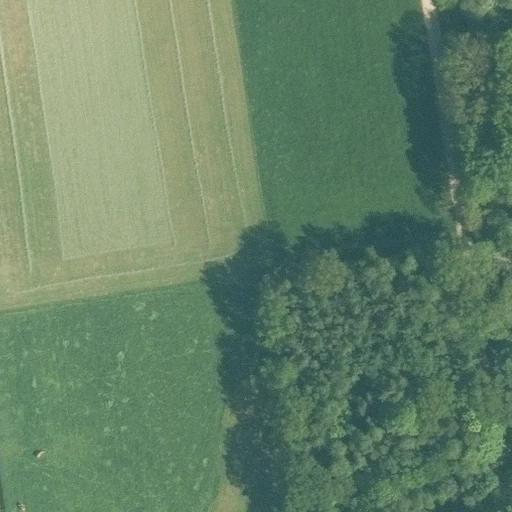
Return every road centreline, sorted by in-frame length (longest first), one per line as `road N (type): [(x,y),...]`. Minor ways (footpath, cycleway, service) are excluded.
road 1 (track): [(503,511),(468,255)]
road 2 (track): [(468,255),(430,0)]
